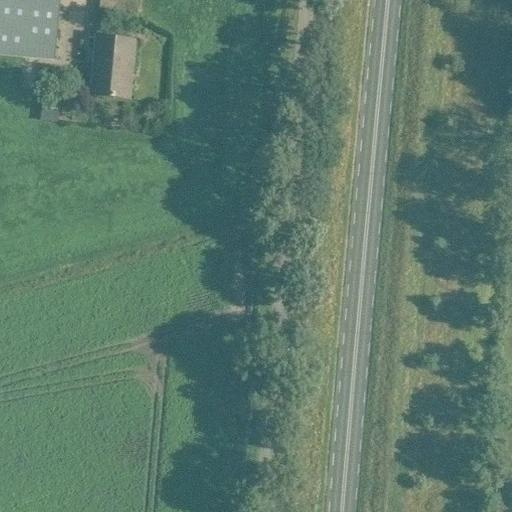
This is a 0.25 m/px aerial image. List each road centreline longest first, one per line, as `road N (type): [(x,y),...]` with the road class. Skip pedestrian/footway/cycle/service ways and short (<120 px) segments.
road 1 (primary): [(338,511),(385,0)]
road 2 (unclassified): [(253,511),(297,0)]
